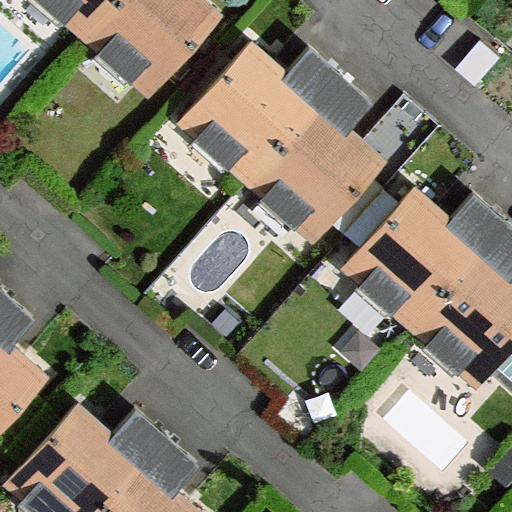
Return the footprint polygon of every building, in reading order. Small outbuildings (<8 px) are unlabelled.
[(55,0),(154,85),(218,11),(205,0),(55,0)] [(290,68),(254,37),(186,116),(322,232),(391,151),(354,120),(373,98),(310,44),(290,68)] [(456,214),(415,178),(348,256),(483,372),(511,338),(511,222),(476,191),(456,214)] [(0,425),(48,369),(13,339),(33,316),(0,287),(0,425)] [(114,432),(77,399),(8,477),(47,511),(201,511),(173,487),(197,460),(136,407),(114,432)]
